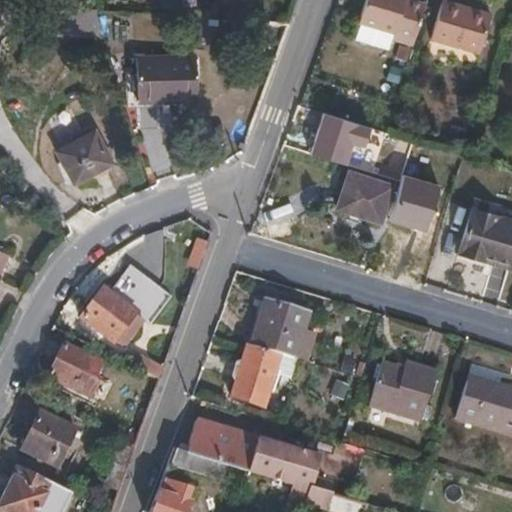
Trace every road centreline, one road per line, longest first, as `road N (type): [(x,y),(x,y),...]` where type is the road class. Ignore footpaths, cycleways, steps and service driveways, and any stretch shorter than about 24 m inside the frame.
road 1 (residential): [(238,189),(194,194),(88,242),(0,395)]
road 2 (residential): [(511,329),(220,238)]
road 3 (residential): [(121,511),(220,238)]
road 4 (residential): [(238,189),(309,0)]
